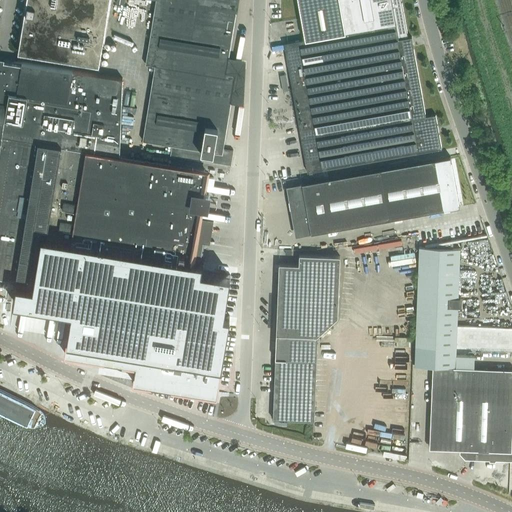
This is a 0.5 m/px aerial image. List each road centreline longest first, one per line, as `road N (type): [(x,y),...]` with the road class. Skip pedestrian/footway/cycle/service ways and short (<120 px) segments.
road 1 (unclassified): [(242,436),(259,0)]
road 2 (unclassified): [(511,272),(423,0)]
road 3 (tertiary): [(509,511),(414,476),(242,436)]
road 4 (tertiary): [(242,436),(96,384),(0,338)]
